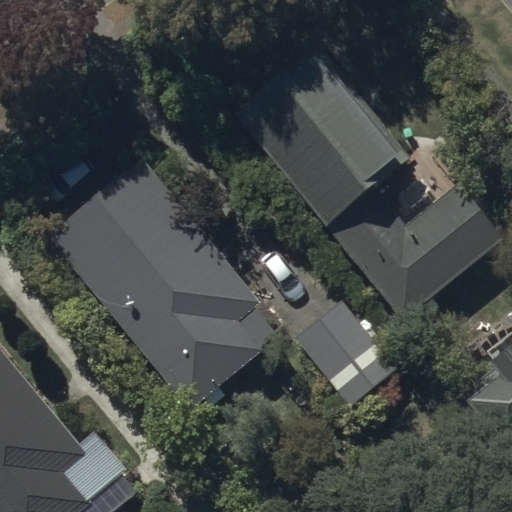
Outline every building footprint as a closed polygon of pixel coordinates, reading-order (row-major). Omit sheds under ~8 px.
[(268,102),(234,130),(400,334),(412,325),(418,333),(440,315),(433,307),(501,252),(491,239),(495,236),(471,207),(467,210),(456,197),(406,238),(377,202),(410,176),(318,63),(305,73),(300,68),(264,97),(268,102)] [(141,176),(47,253),(188,425),(203,413),(209,420),(228,404),(221,396),(282,346),(224,274),(234,266),(215,243),(204,252),(141,176)] [(341,310),(292,348),(339,407),(387,368),(341,310)] [(482,339),(496,357),(461,383),(501,436),(511,427),(511,320),(510,317),(482,339)] [(0,511),(127,511),(135,506),(120,488),(124,484),(94,447),(79,459),(0,363),(0,511)]
